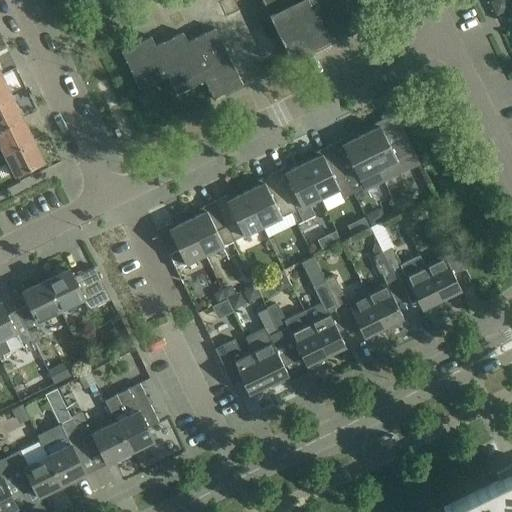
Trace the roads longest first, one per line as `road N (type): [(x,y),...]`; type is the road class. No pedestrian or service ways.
road 1 (unclassified): [(109,196),(442,32)]
road 2 (tertiary): [(511,343),(240,480)]
road 3 (residential): [(109,196),(12,0)]
road 4 (residential): [(240,480),(167,323)]
road 5 (unclassified): [(511,174),(442,32)]
road 6 (residential): [(166,310),(109,196)]
road 7 (unclassified): [(0,254),(109,196)]
